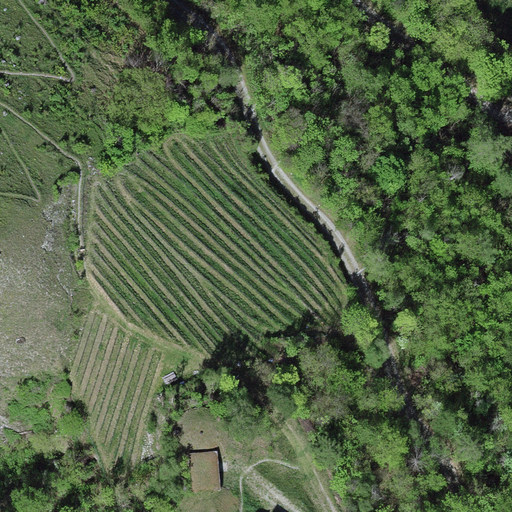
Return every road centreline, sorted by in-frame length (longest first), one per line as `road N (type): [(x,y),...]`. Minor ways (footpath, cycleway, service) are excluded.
road 1 (track): [(181,0),(228,64),(469,511)]
road 2 (track): [(511,104),(346,0)]
